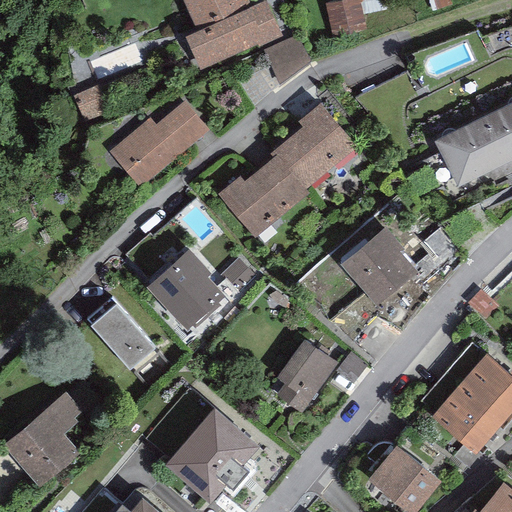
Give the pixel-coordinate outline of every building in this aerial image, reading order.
[(181,0),(196,33),(185,38),(199,71),(257,45),(260,51),(263,50),(283,41),(265,0),(251,6),(248,0),(181,0)] [(361,0),(349,0),(325,5),(332,36),(367,29),(361,0)] [(298,35),(283,41),(263,50),(278,86),(311,62),(298,35)] [(139,49),(99,58),(102,73),(143,64),(139,49)] [(102,83),(72,96),(86,127),(116,114),(102,83)] [(149,117),(108,151),(139,189),(209,132),(184,102),(156,125),(149,117)] [(511,102),(481,118),(509,174),(511,172),(511,102)] [(270,154),(272,158),(277,154),(305,189),(355,147),(319,104),(297,122),(302,128),(270,154)] [(509,174),(481,118),(434,141),(458,188),(490,172),(494,181),(509,174)] [(309,193),(305,189),(277,154),(272,158),(244,181),(239,176),(217,194),(254,238),(309,193)] [(197,236),(215,227),(201,199),(183,209),(197,236)] [(404,250),(384,227),(340,265),(376,308),(417,274),(400,253),(404,250)] [(188,250),(146,287),(186,331),(192,326),(195,328),(220,306),(217,303),(224,297),(207,278),(210,274),(188,250)] [(255,275),(238,257),(221,274),(238,292),(255,275)] [(115,305),(90,327),(129,371),(154,350),(115,305)] [(337,364),(303,340),(275,379),(284,385),(276,395),(302,413),(337,364)] [(367,366),(350,352),(335,371),(352,385),(367,366)] [(511,378),(484,356),(431,418),(476,456),(511,412),(511,378)] [(65,392),(2,445),(39,488),(78,456),(73,450),(75,448),(63,434),(78,422),(74,418),(82,412),(65,392)] [(164,466),(208,505),(225,486),(232,491),(248,473),(242,468),(259,449),(215,409),(164,466)] [(397,445),(367,481),(404,511),(415,511),(441,481),(397,445)] [(511,511),(511,490),(503,483),(478,511),(477,511),(474,510),(472,511),(511,511)] [(156,511),(141,499),(130,511),(156,511)]
